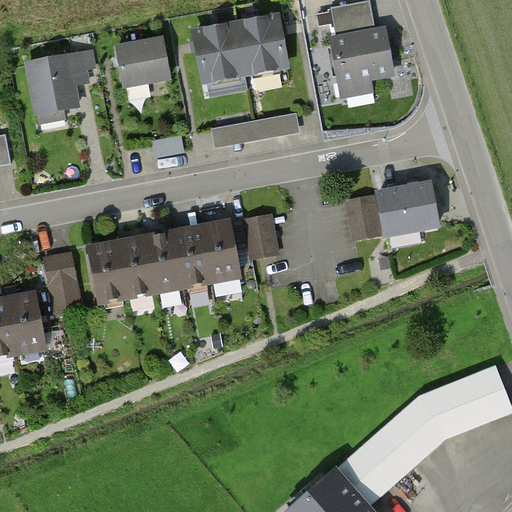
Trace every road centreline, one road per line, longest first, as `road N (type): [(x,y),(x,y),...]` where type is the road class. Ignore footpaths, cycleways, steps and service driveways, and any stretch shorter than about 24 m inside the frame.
road 1 (residential): [(464,130),(0,219)]
road 2 (residential): [(464,130),(511,265)]
road 3 (residential): [(422,0),(464,130)]
